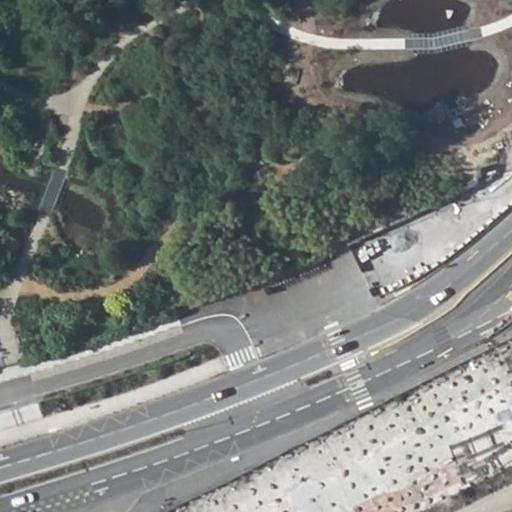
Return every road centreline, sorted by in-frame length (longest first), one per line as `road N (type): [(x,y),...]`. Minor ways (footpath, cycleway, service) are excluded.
road 1 (primary): [(511,261),(248,382)]
road 2 (residential): [(0,395),(215,329),(233,345),(248,382)]
road 3 (primary): [(262,421),(356,385),(511,305)]
road 4 (primary): [(248,382),(0,467)]
road 5 (primary): [(51,494),(262,421)]
